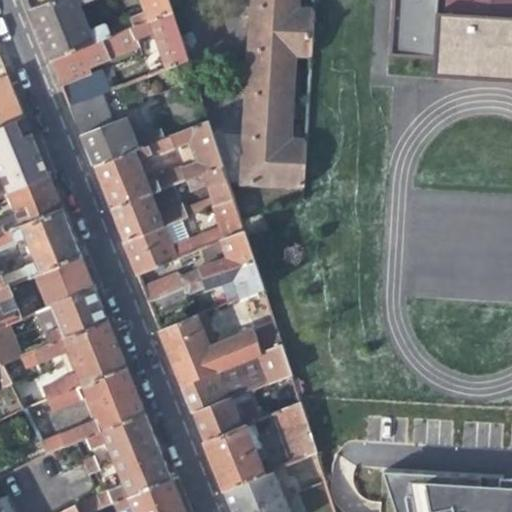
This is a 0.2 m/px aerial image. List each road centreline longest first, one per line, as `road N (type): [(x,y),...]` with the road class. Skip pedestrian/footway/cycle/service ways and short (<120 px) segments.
road 1 (residential): [(0,0),(206,511)]
road 2 (unknown): [(511,453),(363,447)]
